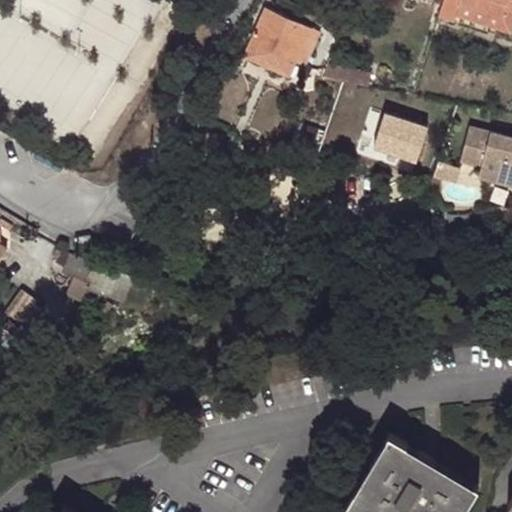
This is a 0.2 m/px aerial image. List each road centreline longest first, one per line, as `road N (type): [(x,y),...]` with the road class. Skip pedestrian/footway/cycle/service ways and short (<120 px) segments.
road 1 (residential): [(0,180),(56,214),(87,217),(119,200),(231,0)]
road 2 (residential): [(511,382),(402,394),(213,439)]
road 3 (residential): [(213,439),(77,471),(5,511)]
